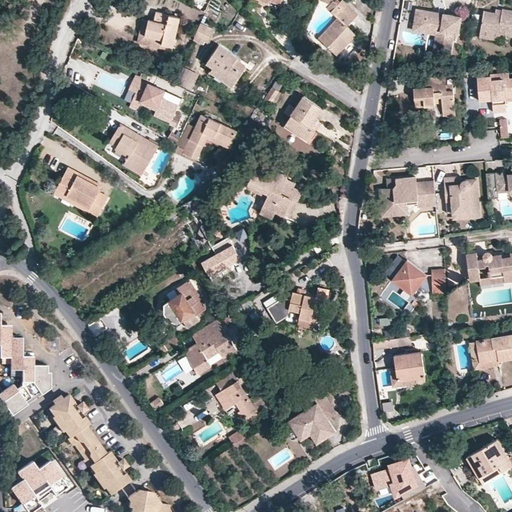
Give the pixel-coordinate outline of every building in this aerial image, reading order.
[(357,35),(347,26),(358,14),(342,0),(341,0),(340,2),(337,0),(336,0),(334,2),(334,1),(327,8),(337,18),(318,38),(337,56),(357,35)] [(407,20),(411,8),(403,5),(399,17),(407,20)] [(458,34),(461,16),(444,13),(443,17),(438,16),(439,13),(417,9),(414,24),(429,26),(428,32),(436,34),(434,46),(451,49),(454,33),(458,34)] [(511,10),(502,9),(502,10),(501,14),(495,13),(484,11),(480,30),(501,34),(511,35),(511,10)] [(162,44),(173,47),(174,47),(181,17),(156,11),(154,20),(149,19),(149,20),(145,35),(163,40),(162,44)] [(162,44),(163,40),(145,35),(149,20),(143,18),(138,42),(172,50),(173,47),(162,44)] [(207,42),(213,28),(201,23),(195,37),(205,41),(207,42)] [(428,32),(429,26),(414,24),(413,30),(428,32)] [(501,36),(501,34),(480,30),(479,37),(497,40),(498,36),(501,36)] [(246,66),(237,60),(238,57),(219,45),(206,63),(213,68),(210,72),(232,87),(246,66)] [(450,55),(451,49),(434,46),(433,53),(450,55)] [(192,87),(199,74),(186,68),(180,82),(192,87)] [(511,98),(511,78),(509,78),(504,79),(503,73),(491,74),(491,76),(478,77),(479,100),(493,99),(494,112),(506,111),(506,99),(511,98)] [(131,104),(138,108),(141,101),(157,108),(154,115),(170,122),(169,123),(177,127),(182,116),(175,113),(178,105),(161,97),(164,90),(140,80),(142,77),(135,75),(129,89),(136,92),(131,103),(131,104)] [(455,103),(453,84),(446,85),(445,76),(425,78),(426,87),(414,88),(416,114),(435,112),(435,103),(434,97),(438,97),(442,97),(442,104),(455,103)] [(426,87),(425,78),(413,78),(414,88),(426,87)] [(131,103),(136,92),(129,89),(124,99),(131,103)] [(181,98),(164,90),(161,97),(178,105),(181,98)] [(310,127),(323,108),(304,95),(296,108),(289,104),(284,112),(290,116),(285,124),(308,140),(315,130),(310,127)] [(455,114),(455,103),(442,104),(443,115),(455,114)] [(213,140),(215,136),(232,144),(238,131),(202,114),(196,127),(188,124),(181,140),(188,144),(184,153),(197,159),(207,137),(213,140)] [(509,137),(507,119),(500,119),(501,137),(509,137)] [(159,146),(121,123),(109,142),(129,154),(124,163),(142,174),(159,146)] [(232,144),(215,136),(213,140),(230,147),(232,144)] [(184,153),(188,144),(181,140),(175,152),(195,162),(197,159),(184,153)] [(221,172),(229,164),(225,160),(219,161),(215,166),(221,172)] [(102,185),(68,167),(57,188),(91,207),(88,211),(98,216),(108,197),(99,192),(102,185)] [(302,191),(294,187),(296,182),(287,178),(287,176),(286,175),(284,173),(281,173),(279,174),(277,178),(256,168),(249,184),(269,194),(267,198),(263,206),(276,211),(285,216),(286,215),(293,199),(297,201),(302,191)] [(511,168),(511,173),(508,174),(507,174),(503,179),(500,175),(496,172),(486,173),(488,198),(498,197),(498,192),(507,191),(511,196),(511,195),(511,168)] [(417,191),(416,182),(416,177),(396,178),(396,183),(392,188),(388,189),(381,189),(382,202),(393,212),(399,205),(402,206),(408,199),(417,199),(418,206),(424,206),(422,190),(417,191)] [(480,216),(477,179),(465,180),(462,182),(461,184),(457,184),(457,181),(457,177),(444,178),(447,213),(453,212),(469,211),(470,217),(480,216)] [(396,183),(396,178),(387,179),(388,189),(392,188),(396,183)] [(436,205),(434,181),(416,182),(417,191),(422,190),(424,206),(436,205)] [(269,194),(249,184),(247,188),(267,198),(269,194)] [(91,207),(57,188),(54,193),(88,211),(91,207)] [(290,217),(297,201),(293,199),(286,215),(290,217)] [(409,213),(408,199),(402,206),(399,205),(393,212),(382,202),(383,216),(409,213)] [(276,211),(263,206),(260,212),(273,218),(276,211)] [(235,231),(237,239),(251,234),(249,227),(235,231)] [(233,246),(228,237),(212,246),(217,255),(233,246)] [(233,246),(217,255),(201,264),(209,277),(241,260),(233,246)] [(511,280),(511,252),(510,253),(511,256),(502,257),(502,254),(492,255),(491,253),(490,252),(488,251),(485,252),(484,254),(484,255),(484,257),(484,258),(478,259),(477,252),(466,253),(470,280),(480,279),(481,279),(479,267),(486,266),(485,264),(488,264),(490,270),(488,270),(489,276),(490,275),(490,277),(504,275),(505,281),(511,280)] [(424,279),(423,271),(407,259),(406,261),(398,255),(385,271),(393,278),(397,274),(398,284),(412,295),(424,279)] [(446,285),(445,268),(432,269),(432,286),(446,285)] [(505,281),(504,275),(490,277),(481,279),(480,279),(480,285),(505,281)] [(202,299),(198,293),(196,294),(192,287),(194,286),(190,279),(176,288),(179,294),(165,304),(165,313),(168,319),(177,323),(182,320),(188,328),(200,320),(197,315),(206,309),(200,300),(202,299)] [(446,292),(446,285),(432,286),(433,293),(446,292)] [(321,317),(325,299),(328,300),(330,289),(318,286),(316,297),(305,294),(297,293),(293,292),(291,299),(283,297),(281,299),(277,293),(264,302),(277,323),(289,315),(289,312),(291,309),(301,311),(299,317),(311,320),(313,315),(321,317)] [(257,310),(250,299),(235,308),(242,319),(249,314),(256,310),(257,310)] [(237,349),(222,327),(232,321),(227,313),(197,332),(202,340),(197,343),(184,351),(198,374),(212,365),(208,359),(205,354),(216,347),(219,351),(223,358),(237,349)] [(380,323),(391,321),(390,314),(379,316),(380,323)] [(318,330),(321,317),(313,315),(311,320),(299,317),(298,325),(318,330)] [(50,372),(47,372),(47,365),(33,365),(33,356),(22,356),(22,337),(11,337),(11,325),(0,324),(0,357),(10,357),(10,370),(22,370),(22,385),(16,389),(13,384),(0,393),(0,398),(12,416),(27,404),(25,402),(31,397),(25,389),(28,387),(34,396),(39,392),(41,394),(50,388),(50,372)] [(202,340),(197,332),(192,335),(197,343),(202,340)] [(511,334),(476,341),(480,361),(498,358),(499,360),(511,357),(511,334)] [(374,349),(412,344),(411,336),(373,341),(374,349)] [(480,361),(476,341),(469,342),(474,370),(500,365),(499,360),(498,358),(480,361)] [(208,359),(219,351),(216,347),(205,354),(208,359)] [(426,381),(422,351),(394,355),(396,370),(398,380),(416,377),(417,382),(420,384),(422,383),(426,381)] [(258,364),(254,356),(246,361),(251,369),(258,364)] [(392,387),(417,384),(417,382),(416,377),(398,380),(396,370),(390,371),(392,387)] [(238,380),(231,371),(228,373),(234,382),(238,380)] [(253,404),(238,380),(234,382),(228,373),(215,381),(221,390),(216,394),(226,410),(236,403),(241,410),(246,419),(258,411),(257,410),(253,404)] [(326,397),(321,388),(308,396),(314,405),(326,397)] [(99,449),(89,434),(91,432),(86,426),(89,423),(84,416),(81,418),(71,404),(74,402),(69,394),(63,398),(54,405),(49,409),(54,416),(57,413),(67,428),(64,430),(69,437),(74,434),(79,441),(74,445),(85,459),(89,456),(94,463),(90,466),(94,472),(98,470),(108,485),(105,487),(110,494),(131,480),(125,472),(125,473),(122,475),(112,461),(115,459),(115,458),(110,450),(106,453),(102,447),(99,449)] [(54,405),(63,398),(61,395),(52,401),(54,405)] [(164,404),(159,397),(151,402),(156,409),(164,404)] [(336,431),(329,419),(337,413),(326,397),(314,405),(283,424),(283,427),(291,439),(294,439),(299,436),(301,440),(311,434),(317,444),(323,440),(318,432),(322,430),(327,437),(336,431)] [(266,404),(262,398),(253,404),(257,410),(266,404)] [(81,412),(77,406),(74,402),(71,404),(81,418),(84,416),(81,412)] [(86,409),(82,402),(77,406),(81,412),(86,409)] [(246,419),(241,410),(238,412),(243,421),(246,419)] [(67,428),(57,413),(54,416),(52,417),(62,432),(64,430),(67,428)] [(234,444),(251,434),(248,429),(243,432),(240,429),(229,436),(234,444)] [(327,437),(322,430),(318,432),(323,440),(327,437)] [(102,447),(91,432),(89,434),(99,449),(102,447)] [(79,441),(74,434),(69,437),(68,439),(73,446),(74,445),(79,441)] [(511,462),(511,455),(508,458),(497,439),(467,456),(479,477),(499,465),(502,470),(511,464),(511,463),(511,462)] [(428,488),(414,452),(367,470),(375,490),(392,484),(398,499),(428,488)] [(94,463),(89,456),(85,459),(83,460),(88,467),(90,466),(94,463)] [(122,469),(117,462),(115,459),(112,461),(122,475),(125,473),(122,469)] [(127,465),(122,459),(117,462),(122,469),(127,465)] [(24,480),(12,489),(28,511),(34,511),(43,506),(32,491),(46,481),(57,496),(69,487),(50,461),(39,469),(34,461),(19,472),(24,480)] [(482,482),(502,470),(499,465),(479,477),(482,482)] [(108,485),(98,470),(94,472),(93,474),(103,489),(105,487),(108,485)] [(168,511),(170,505),(160,503),(154,494),(151,497),(139,495),(136,491),(128,497),(130,501),(129,507),(132,507),(130,511),(168,511)]
